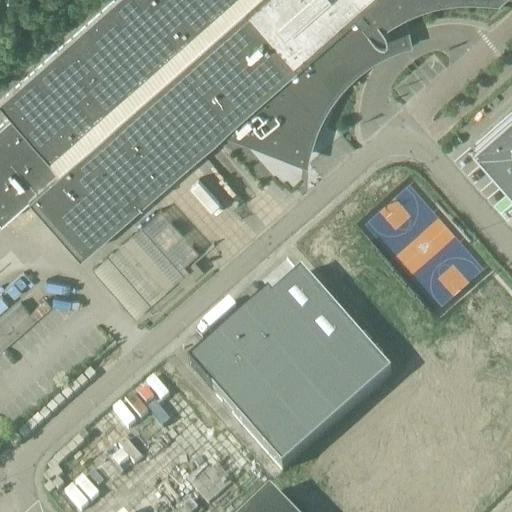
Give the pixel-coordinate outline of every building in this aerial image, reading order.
[(445,0),(112,0),(0,99),(0,102),(11,115),(0,124),(0,220),(30,194),(82,254),(230,123),(238,132),(304,157),(334,89),(371,56),(363,43),(375,37),(380,38),(384,39),(387,38),(388,36),(384,25),(433,1),(445,0)] [(511,111),(473,145),(511,189),(511,111)] [(189,269),(185,265),(198,252),(160,209),(93,269),(135,318),(189,269)] [(392,376),(303,274),(273,300),(269,296),(189,365),(283,472),(392,376)] [(0,350),(36,320),(21,302),(0,320),(0,350)] [(287,511),(271,495),(253,511),(287,511)]
